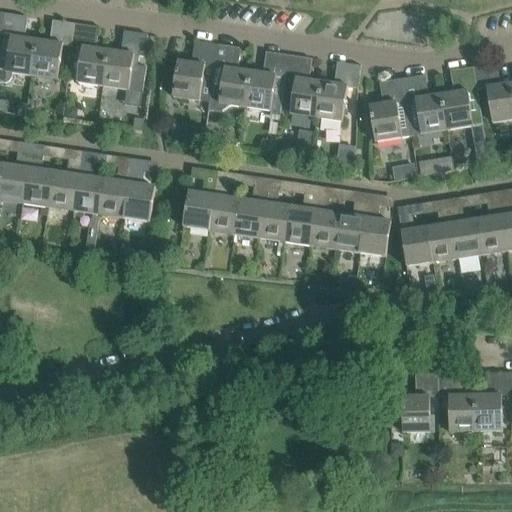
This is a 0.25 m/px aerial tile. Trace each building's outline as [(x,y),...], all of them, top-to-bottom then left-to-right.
[(13,75),(32,77),(37,42),(25,40),(28,18),(5,15),(0,47),(0,83),(6,84),(10,82),(12,77),(13,75)] [(76,25),(53,22),(50,44),(37,42),(32,77),(58,81),(63,46),(73,48),(76,25)] [(76,25),(73,48),(82,49),(77,84),(103,88),(109,52),(96,50),(99,29),(76,25)] [(109,52),(103,88),(129,92),(130,87),(144,89),(147,68),(138,67),(140,58),(145,58),(148,36),(124,32),(121,54),(109,52)] [(218,46),(195,43),(192,64),(178,62),(173,98),(200,102),(209,103),(208,111),(218,46)] [(241,50),(218,46),(208,111),(221,113),(230,107),(245,109),(250,73),(238,71),(241,50)] [(250,73),(245,109),(271,113),(281,114),(286,79),(289,57),(266,53),(263,75),(250,73)] [(286,79),(296,81),(290,116),(316,119),(322,84),(309,82),(312,60),(289,57),(286,79)] [(361,67),(345,65),(337,64),(334,86),(322,84),(316,119),(343,123),(348,88),(358,90),(361,67)] [(511,121),(511,84),(500,87),(497,65),(474,69),(477,91),(487,90),(493,125),(511,121)] [(454,94),(442,96),(447,132),(471,128),(475,153),(477,167),(488,166),(490,165),(482,121),(477,91),(474,69),(450,73),(454,94)] [(412,138),(421,136),(447,132),(442,96),(429,98),(426,77),(403,80),(412,138)] [(370,108),(375,144),(412,138),(403,80),(379,84),(383,106),(370,108)] [(173,122),(171,135),(185,137),(186,124),(173,122)] [(338,145),(335,164),(352,166),(355,147),(338,145)] [(296,147),(294,158),(309,160),(310,149),(296,147)] [(19,148),(16,168),(4,166),(0,190),(0,201),(24,205),(32,150),(19,148)] [(41,172),(44,152),(32,150),(24,205),(49,209),(54,173),(41,172)] [(70,156),(67,175),(54,173),(49,209),(74,213),(83,157),(70,156)] [(92,179),(95,159),(83,157),(74,213),(100,217),(105,181),(92,179)] [(452,157),(436,160),(438,174),(442,173),(445,173),(454,171),(452,157)] [(120,163),(117,183),(105,181),(100,217),(125,220),(133,165),(120,163)] [(142,186),(145,167),(133,165),(125,220),(150,224),(155,188),(142,186)] [(189,193),(184,229),(209,232),(217,177),(205,175),(204,181),(202,195),(189,193)] [(227,199),(230,179),(217,177),(209,232),(234,236),(239,201),(227,199)] [(255,183),(252,203),(239,201),(234,236),(259,240),(268,185),(255,183)] [(268,185),(259,240),(285,244),(290,208),(277,206),(280,186),(268,185)] [(306,190),(303,210),(290,208),(285,244),(310,247),(318,192),(306,190)] [(328,214),(331,194),(318,192),(310,247),(335,251),(341,216),(328,214)] [(511,200),(511,195),(499,197),(508,253),(511,252),(511,200)] [(486,199),(487,205),(489,219),(477,221),(483,257),(508,253),(499,197),(486,199)] [(355,198),(353,217),(341,216),(335,251),(342,252),(361,255),(369,200),(355,198)] [(391,223),(378,221),(381,201),(369,200),(361,255),(386,259),(391,223)] [(465,223),(462,209),(462,203),(449,205),(457,261),(483,257),(477,221),(465,223)] [(437,207),(438,214),(440,227),(427,229),(432,265),(457,261),(449,205),(437,207)] [(415,231),(413,217),(412,211),(398,213),(407,269),(432,265),(427,229),(415,231)] [(86,236),(84,252),(94,254),(96,237),(86,236)] [(349,275),(347,287),(355,287),(357,276),(349,275)] [(488,397),(475,397),(476,433),(502,432),(502,397),(511,397),(511,374),(488,375),(488,397)] [(463,397),(462,375),(439,376),(439,409),(449,409),(450,433),(476,433),(475,397),(463,397)] [(403,434),(430,434),(435,434),(435,414),(439,414),(439,409),(439,376),(415,376),(416,398),(402,398),(403,434)]
